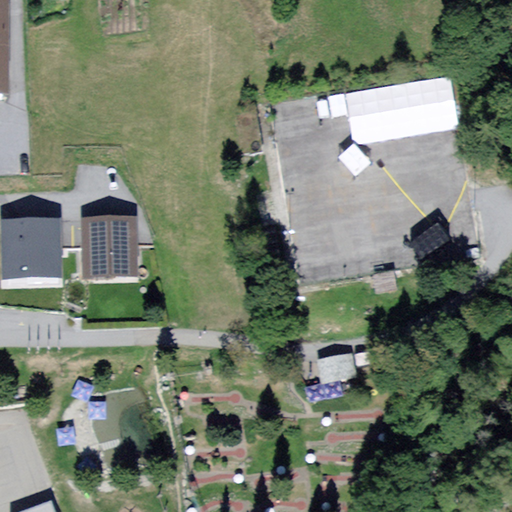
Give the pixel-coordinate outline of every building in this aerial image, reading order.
[(8,14),(0,14),(0,112),(8,112),(8,14)] [(137,223),(81,224),(82,283),(138,282),(137,223)] [(61,225),(1,226),(2,276),(62,275),(61,225)] [(352,360),(318,365),(323,390),(356,384),(352,360)] [(21,511),(51,511),(48,501),(21,511)]
